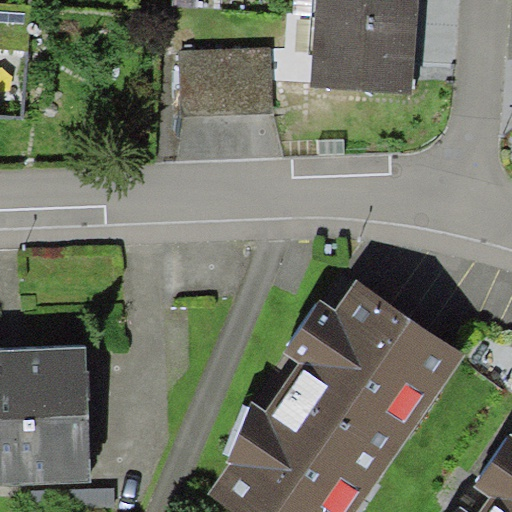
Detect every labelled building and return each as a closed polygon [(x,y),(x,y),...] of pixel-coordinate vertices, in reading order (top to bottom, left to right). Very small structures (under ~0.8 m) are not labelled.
[(322,0),(321,18),(411,24),(412,0),(322,0)] [(0,3),(0,46),(25,48),(27,5),(0,3)] [(317,83),(407,89),(411,24),(321,18),(317,83)] [(386,452),(456,351),(355,281),(332,313),(317,303),(288,346),(309,361),(292,387),(386,452)] [(0,477),(91,474),(86,343),(0,346),(0,477)] [(216,484),(256,511),(343,511),(386,452),(292,387),(273,414),(249,397),(228,449),(235,456),(216,484)] [(511,511),(511,431),(509,429),(477,475),(493,486),(486,497),(507,511),(511,511)] [(507,511),(486,497),(474,510),(459,500),(450,511),(507,511)]
